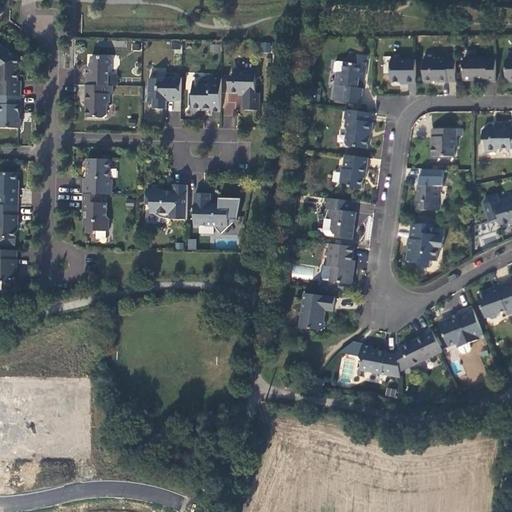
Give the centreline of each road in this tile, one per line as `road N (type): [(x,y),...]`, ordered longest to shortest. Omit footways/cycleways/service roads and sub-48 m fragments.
road 1 (residential): [(511,103),(417,103),(404,117),(381,279),(385,308),(399,314),(511,256)]
road 2 (residential): [(179,504),(112,489),(0,504)]
road 3 (unclassified): [(210,511),(255,389)]
road 4 (residential): [(52,135),(181,136)]
road 5 (residential): [(181,136),(225,137),(231,150),(212,166),(190,166),(180,153)]
